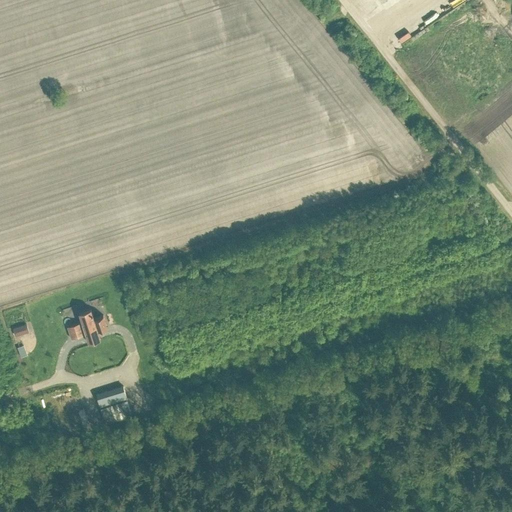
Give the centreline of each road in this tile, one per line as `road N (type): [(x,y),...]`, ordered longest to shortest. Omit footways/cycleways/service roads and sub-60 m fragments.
road 1 (track): [(131,357),(511,230)]
road 2 (track): [(378,42),(511,212)]
